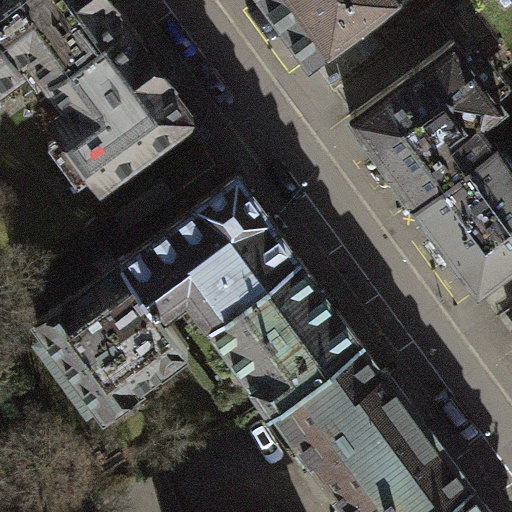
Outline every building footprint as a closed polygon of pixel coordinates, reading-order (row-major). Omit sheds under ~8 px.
[(193,113),(109,0),(0,0),(0,36),(20,64),(32,55),(68,104),(51,117),(99,182),(193,113)] [(389,0),(262,0),(305,60),(389,0)] [(458,44),(452,36),(348,113),(413,200),(496,138),(482,119),(502,104),(471,63),(501,40),(475,6),(457,20),(469,35),(458,44)] [(0,78),(20,64),(0,36),(0,78)] [(511,159),(496,138),(413,200),(478,286),(511,261),(511,159)] [(211,317),(302,251),(239,168),(123,255),(162,307),(188,287),(211,317)] [(272,401),(363,334),(302,251),(211,317),(272,401)] [(162,307),(123,255),(38,318),(79,374),(69,382),(86,404),(96,397),(105,409),(190,346),(162,307)] [(354,511),(437,511),(474,485),(363,334),(272,401),(263,407),(288,441),(298,434),(354,511)] [(492,511),(474,485),(437,511),(492,511)]
